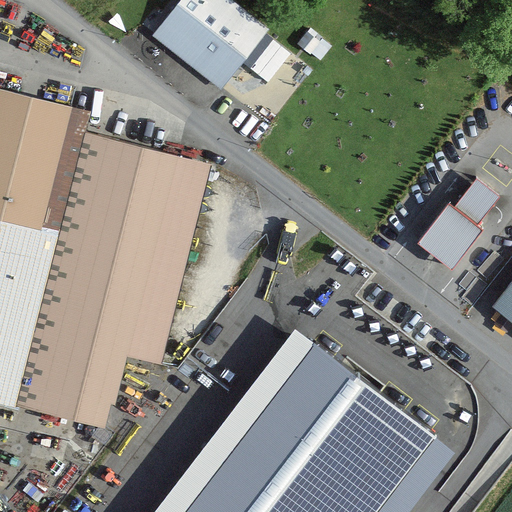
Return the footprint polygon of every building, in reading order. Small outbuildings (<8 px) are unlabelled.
[(222,92),(271,29),(233,0),(182,0),(153,38),(222,92)] [(92,112),(0,90),(0,401),(106,427),(112,404),(118,405),(130,354),(164,362),(212,164),(87,135),(92,112)] [(446,193),(415,232),(452,260),(485,219),(478,213),(496,190),(475,174),(455,200),(446,193)] [(511,271),(493,296),(511,310),(511,271)] [(397,511),(452,440),(293,316),(143,511),(397,511)]
